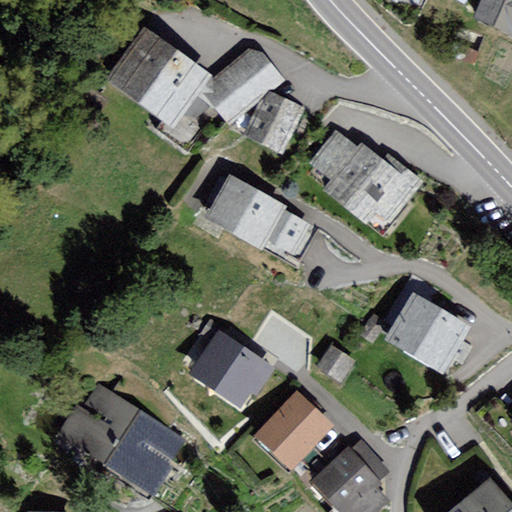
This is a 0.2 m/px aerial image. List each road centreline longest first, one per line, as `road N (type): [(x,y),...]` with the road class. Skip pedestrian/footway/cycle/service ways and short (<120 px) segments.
road 1 (secondary): [(511,186),(330,0)]
road 2 (residential): [(511,363),(423,426),(398,511)]
road 3 (unknown): [(511,330),(414,269),(349,272)]
